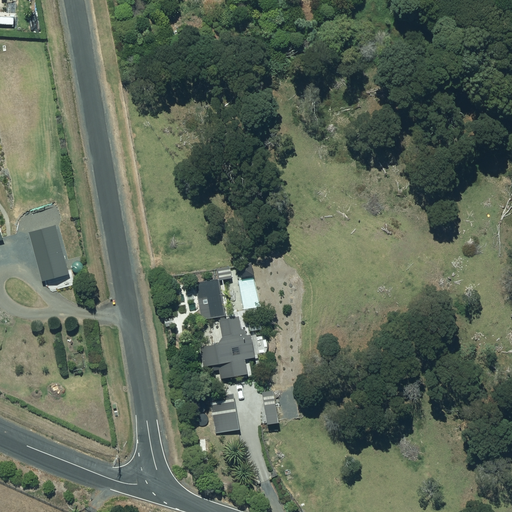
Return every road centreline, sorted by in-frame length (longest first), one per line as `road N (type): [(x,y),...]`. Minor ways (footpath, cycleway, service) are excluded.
road 1 (unclassified): [(73,0),(160,481)]
road 2 (residential): [(0,434),(120,483),(160,481)]
